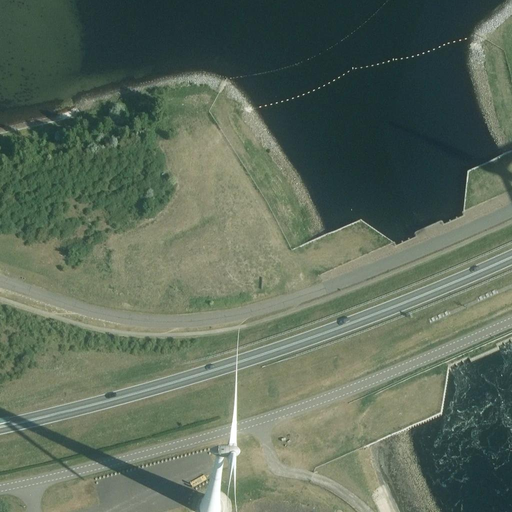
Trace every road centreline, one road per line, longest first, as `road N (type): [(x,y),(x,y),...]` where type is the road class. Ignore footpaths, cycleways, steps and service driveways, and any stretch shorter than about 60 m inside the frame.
road 1 (trunk): [(0,427),(280,349),(511,257)]
road 2 (unclassified): [(0,488),(270,418),(511,321)]
road 3 (unclassified): [(0,282),(109,317),(200,322),(324,288),(511,210)]
